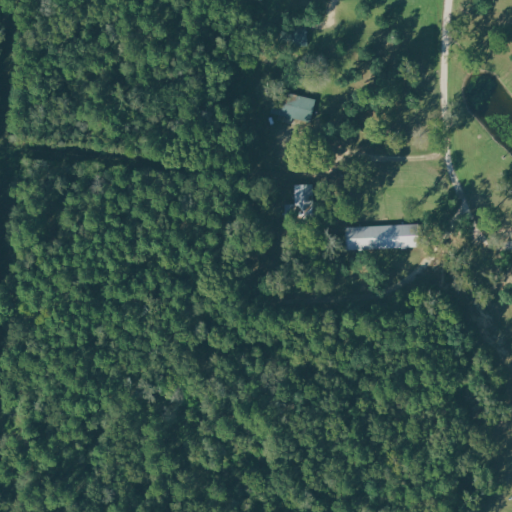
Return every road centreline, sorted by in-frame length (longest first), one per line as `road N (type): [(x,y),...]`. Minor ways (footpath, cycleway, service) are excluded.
road 1 (residential): [(449,0),(448,155),(478,238)]
road 2 (residential): [(291,162),(448,155)]
